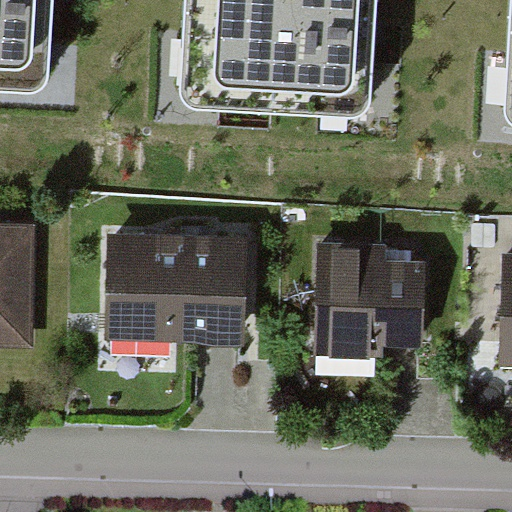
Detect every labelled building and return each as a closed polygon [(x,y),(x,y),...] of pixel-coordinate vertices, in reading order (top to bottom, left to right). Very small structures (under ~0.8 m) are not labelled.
[(54,0),(0,0),(0,93),(49,96),(54,0)] [(380,0),(189,0),(184,108),(374,118),(380,0)] [(111,209),(110,311),(243,312),(244,210),(111,209)] [(320,224),(319,333),(382,334),(382,316),(423,317),(424,238),(386,238),(386,225),(320,224)] [(33,229),(0,228),(0,346),(30,348),(33,229)]
